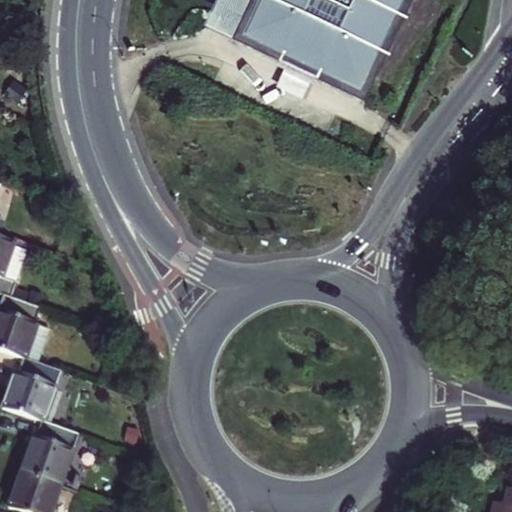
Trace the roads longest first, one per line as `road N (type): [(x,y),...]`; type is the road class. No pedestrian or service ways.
road 1 (secondary): [(68,0),(68,83),(87,159),(175,337),(190,392)]
road 2 (secondary): [(275,281),(197,262),(153,224),(99,113),(91,80),(94,0)]
road 3 (trunk): [(507,34),(429,132),(368,232),(338,261),(302,278)]
road 4 (trunk): [(390,326),(389,257),(400,224),(511,86)]
road 5 (secondary): [(213,456),(245,483),(284,496),(325,494),(363,477)]
road 6 (secondary): [(275,281),(237,297),(208,326),(190,392)]
road 7 (tertiary): [(392,448),(443,416),(511,413)]
road 8 (tertiary): [(511,397),(442,372),(402,347)]
